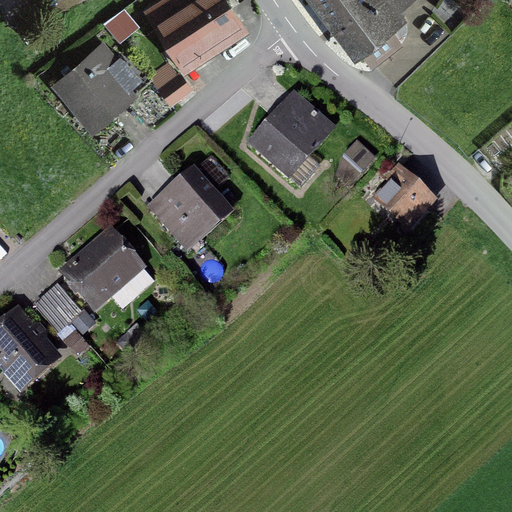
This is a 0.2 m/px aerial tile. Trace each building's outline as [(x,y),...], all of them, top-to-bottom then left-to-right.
[(195,0),(184,8),(178,0),(168,0),(150,12),(172,46),(181,60),(182,61),(207,44),(211,51),(241,31),(221,0),(195,0)] [(319,0),(337,22),(366,0),(319,0)] [(366,0),(337,22),(342,29),(370,65),(399,43),(388,29),(402,18),(397,12),(412,0),(366,0)] [(61,86),(90,121),(125,91),(129,96),(148,79),(124,51),(111,61),(102,50),(61,86)] [(157,89),(168,104),(189,88),(178,74),(157,89)] [(287,180),(330,131),(292,98),(249,147),(287,180)] [(356,146),(343,159),(358,173),(370,159),(356,146)] [(170,236),(184,224),(195,237),(224,211),(189,172),(160,197),(163,200),(149,212),(170,236)] [(406,228),(430,203),(401,175),(376,201),(406,228)] [(133,265),(108,236),(64,275),(92,308),(108,294),(104,290),(133,265)] [(77,313),(57,290),(45,299),(66,323),(77,313)] [(34,309),(55,333),(66,323),(45,299),(34,309)] [(26,330),(15,318),(0,330),(0,362),(5,368),(0,372),(16,390),(51,359),(39,346),(40,339),(33,331),(26,330)]
